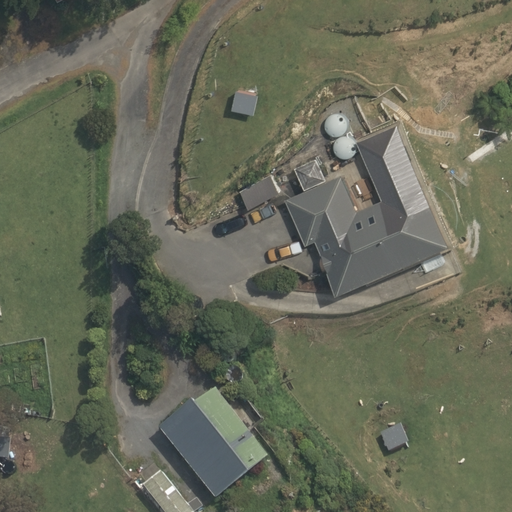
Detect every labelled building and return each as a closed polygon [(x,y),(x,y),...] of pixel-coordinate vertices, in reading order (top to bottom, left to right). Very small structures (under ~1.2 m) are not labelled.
[(34,0),(38,9),(63,0),(34,0)] [(256,113),(262,94),(239,87),(234,106),(256,113)] [(353,161),(362,181),(382,173),(373,152),(353,161)] [(284,190),(274,174),(244,192),(253,208),(284,190)] [(318,239),(341,292),(456,242),(429,181),(359,212),(343,175),(289,199),(308,244),(318,239)] [(163,428),(219,498),(271,456),(218,389),(200,404),(197,400),(163,428)] [(401,420),(379,431),(391,455),(413,443),(401,420)] [(0,457),(9,459),(11,429),(0,427),(0,457)] [(195,511),(165,473),(148,487),(167,511),(195,511)]
